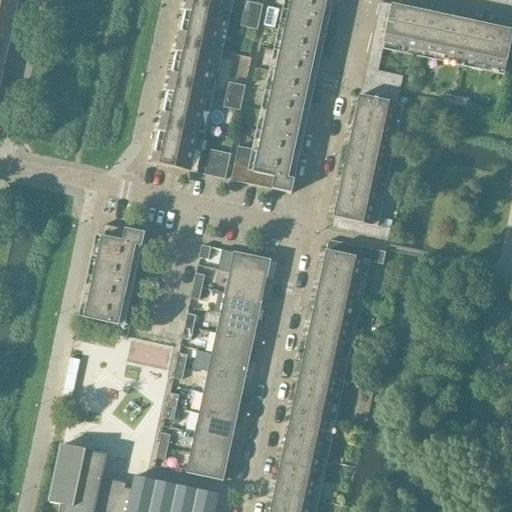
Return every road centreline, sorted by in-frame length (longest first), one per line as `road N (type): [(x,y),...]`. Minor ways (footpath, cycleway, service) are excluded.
road 1 (residential): [(239,511),(298,231)]
road 2 (residential): [(298,231),(355,0)]
road 3 (residential): [(187,206),(0,162)]
road 4 (residential): [(159,328),(187,206)]
